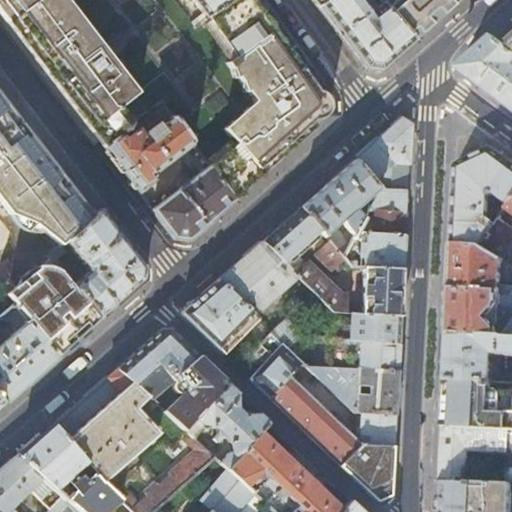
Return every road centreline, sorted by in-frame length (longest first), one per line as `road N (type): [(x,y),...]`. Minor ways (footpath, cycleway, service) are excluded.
road 1 (residential): [(409,511),(434,79)]
road 2 (residential): [(0,42),(182,275)]
road 3 (tertiary): [(182,275),(372,108)]
road 4 (tertiary): [(0,434),(182,275)]
road 5 (residential): [(372,108),(290,0)]
